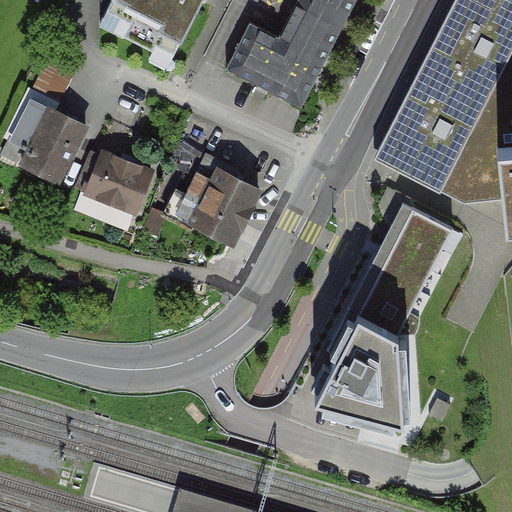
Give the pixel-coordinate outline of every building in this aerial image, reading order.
[(112,0),(101,23),(171,58),(201,0),(112,0)] [(297,0),(279,36),(326,60),(356,0),(297,0)] [(480,101),(511,41),(511,0),(455,0),(420,70),(480,101)] [(326,60),(279,36),(251,22),(227,68),(298,104),(304,102),(326,60)] [(511,139),(511,41),(480,101),(434,188),(465,203),(504,200),(498,141),(511,139)] [(33,90),(60,104),(80,64),(53,50),(33,90)] [(434,188),(480,101),(420,70),(375,157),(434,188)] [(59,180),(87,126),(34,99),(12,142),(29,150),(23,162),(59,180)] [(511,139),(498,141),(504,200),(505,215),(511,214),(511,139)] [(137,210),(152,171),(136,164),(138,159),(124,153),(121,159),(104,152),(102,157),(92,153),(78,186),(137,210)] [(252,205),(260,189),(215,167),(219,160),(208,154),(187,194),(177,188),(165,212),(192,226),(195,221),(229,239),(233,241),(234,239),(241,226),(242,226),(252,205)] [(386,189),(378,218),(397,224),(405,194),(386,189)] [(404,420),(399,332),(453,227),(413,207),(316,396),(404,420)] [(229,239),(222,253),(212,257),(209,263),(221,267),(238,276),(245,262),(246,263),(253,248),(234,239),(233,241),(229,239)] [(173,511),(262,511),(180,488),(173,511)]
